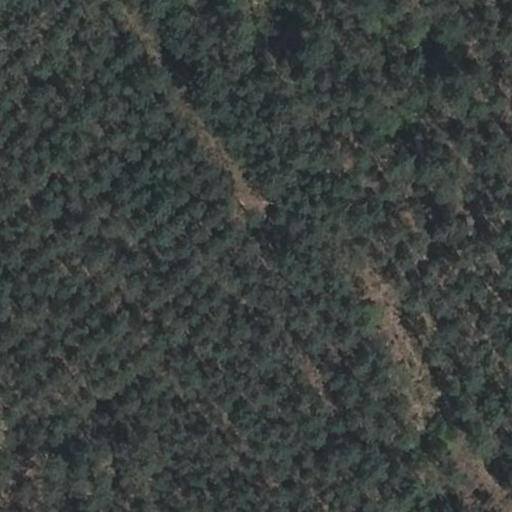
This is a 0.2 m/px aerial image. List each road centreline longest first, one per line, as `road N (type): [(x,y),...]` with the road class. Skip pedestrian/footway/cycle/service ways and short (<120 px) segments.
road 1 (track): [(144,0),(508,511)]
road 2 (track): [(19,511),(84,458),(217,298),(242,238),(243,139)]
